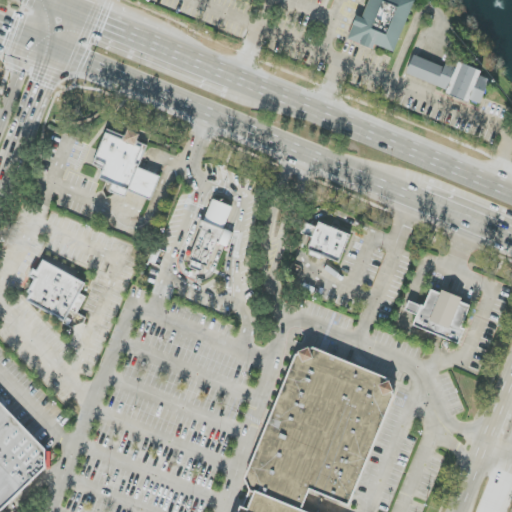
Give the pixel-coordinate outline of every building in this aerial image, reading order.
[(369,0),(362,18),(357,16),(348,39),(373,49),(375,44),(394,52),(416,0),(369,0)] [(406,77),(482,104),(490,80),(480,77),(482,71),(459,62),(456,69),(447,66),(446,67),(414,56),(406,77)] [(161,176),(139,168),(147,145),(138,142),(141,134),(128,130),(126,136),(106,130),(95,165),(104,168),(100,179),(112,183),(110,192),(125,197),(127,191),(153,199),(161,176)] [(214,197),(186,265),(213,279),(243,208),(214,197)] [(351,235),(319,223),(318,227),(305,223),(301,233),(314,238),(309,251),(341,263),(351,235)] [(44,258),(85,281),(66,318),(28,300),(44,258)] [(460,343),(465,329),(463,328),(470,306),(462,303),(464,298),(442,291),(441,293),(431,290),(425,307),(409,301),(406,311),(418,315),(413,327),(460,343)] [(297,356),(245,482),(252,492),(243,511),(304,511),(302,511),(311,490),(349,507),(395,397),(389,380),(314,349),(297,356)] [(0,399),(49,448),(46,467),(1,507),(0,507),(0,399)]
